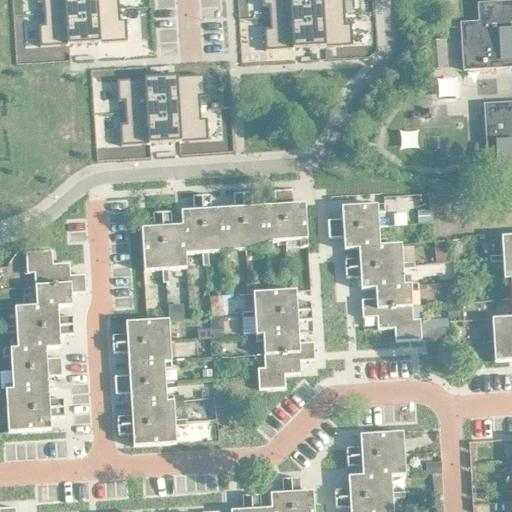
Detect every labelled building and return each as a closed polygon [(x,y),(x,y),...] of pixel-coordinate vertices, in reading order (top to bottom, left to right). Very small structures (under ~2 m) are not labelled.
[(83,0),(40,0),(40,2),(46,2),(47,13),(84,11),(83,0)] [(83,0),(84,11),(122,9),(121,0),(83,0)] [(309,0),(265,0),(266,7),(272,6),(272,18),(310,15),(309,0)] [(352,0),(309,0),(310,15),(347,13),(347,2),(353,2),(352,0)] [(482,21),(463,22),(466,69),(493,68),(511,66),(511,102),(487,104),(488,113),(491,160),(500,159),(501,168),(511,167),(511,0),(481,3),(482,21)] [(122,9),(84,11),(86,44),(130,41),(129,20),(123,20),(122,9)] [(47,25),(41,25),(43,46),(86,44),(84,11),(47,13),(47,25)] [(347,13),(310,15),(312,48),(355,45),(354,24),(348,25),(347,13)] [(273,29),(267,29),(268,50),(312,48),(310,15),(272,18),(273,29)] [(205,75),(164,78),(166,110),(201,108),(200,97),(206,96),(205,75)] [(164,78),(120,80),(121,102),(127,101),(127,113),(166,110),(164,78)] [(201,108),(166,110),(167,143),(209,141),(208,119),(202,119),(201,108)] [(128,124),(122,124),(123,146),(167,143),(166,110),(127,113),(128,124)] [(295,189),(286,190),(288,240),(302,239),(303,247),(311,246),(308,210),(308,203),(295,204),(295,189)] [(278,205),(266,206),(268,249),(275,248),(275,241),(288,240),(286,190),(277,190),(278,205)] [(237,207),(225,208),(228,251),(234,251),(234,243),(248,243),(245,192),(236,193),(237,207)] [(254,192),(245,192),(248,243),(262,242),(262,249),(268,249),(266,206),(255,206),(254,192)] [(213,194),(204,195),(208,264),(211,264),(210,252),(228,251),(225,208),(214,209),(213,194)] [(184,211),(184,225),(185,225),(187,253),(188,253),(205,252),(205,265),(208,264),(204,195),(195,195),(196,210),(184,211)] [(330,220),(331,228),(381,226),(380,212),(388,211),(387,204),(344,206),(345,219),(330,220)] [(432,209),(421,209),(421,223),(433,222),(432,209)] [(173,211),(164,212),(168,281),(171,281),(170,269),(189,268),(188,253),(187,253),(185,225),(184,225),(174,226),(173,211)] [(168,281),(164,212),(155,212),(156,227),(144,228),(146,270),(165,269),(165,281),(168,281)] [(347,249),(361,249),(361,247),(390,245),(390,244),(389,239),(382,239),(381,226),(331,228),(331,237),(346,237),(347,249)] [(493,255),(493,258),(511,256),(511,235),(504,237),(505,254),(493,255)] [(450,240),(437,241),(439,262),(452,261),(450,240)] [(347,259),(348,268),(417,264),(417,261),(405,262),(404,243),(390,244),(390,245),(361,247),(361,249),(362,259),(347,259)] [(37,273),(38,287),(88,284),(88,274),(73,275),(72,263),(55,264),(55,250),(28,252),(30,273),(37,273)] [(505,260),(506,278),(511,277),(511,256),(493,258),(493,261),(505,260)] [(363,276),(363,290),(378,289),(378,287),(406,285),(406,284),(405,268),(418,267),(417,264),(348,268),(348,277),(363,276)] [(363,290),(364,308),(415,305),(414,291),(421,291),(421,283),(406,284),(406,285),(378,287),(378,289),(363,290)] [(31,301),(32,306),(32,307),(60,306),(75,306),(74,293),(89,292),(88,284),(38,287),(38,300),(31,301)] [(245,311),(245,314),(314,310),(314,301),(299,302),(299,290),(255,292),(257,311),(245,311)] [(415,305),(364,308),(366,330),(397,328),(398,341),(424,340),(423,319),(416,319),(415,305)] [(6,326),(7,329),(76,325),(76,316),(61,317),(60,306),(32,307),(32,306),(17,307),(18,326),(6,326)] [(460,307),(451,307),(451,317),(461,316),(460,307)] [(257,317),(258,334),(301,331),(300,320),(315,319),(314,310),(245,314),(245,317),(257,317)] [(225,317),(213,318),(214,331),(223,330),(226,328),(225,317)] [(502,325),(503,339),(511,338),(511,318),(509,318),(509,317),(494,318),(495,326),(502,325)] [(114,335),(115,344),(164,341),(163,327),(171,327),(170,319),(128,322),(129,334),(114,335)] [(19,331),(20,348),(20,349),(48,347),(48,348),(63,347),(62,335),(77,334),(76,325),(7,329),(7,332),(19,331)] [(213,329),(200,330),(201,338),(214,337),(213,329)] [(266,340),(266,354),(317,351),(316,342),(302,343),(301,331),(258,334),(258,341),(266,340)] [(511,338),(503,339),(504,353),(496,353),(497,361),(511,360),(511,338)] [(130,352),(131,364),(173,361),(173,354),(165,355),(164,341),(115,344),(115,353),(130,352)] [(13,356),(14,370),(64,367),(64,358),(49,359),(48,348),(48,347),(20,349),(20,348),(5,349),(6,356),(13,356)] [(317,351),(266,354),(267,368),(260,368),(261,389),(288,388),(287,374),(304,373),(303,361),(317,360),(317,351)] [(117,376),(117,385),(167,382),(166,368),(173,368),(173,361),(131,364),(131,375),(117,376)] [(7,384),(8,391),(51,388),(50,376),(65,376),(64,367),(14,370),(15,384),(7,384)] [(132,393),(133,404),(176,402),(175,395),(168,396),(167,382),(117,385),(118,394),(132,393)] [(8,391),(9,411),(67,407),(66,399),(52,399),(51,388),(8,391)] [(119,417),(120,425),(189,421),(189,418),(177,419),(176,402),(133,404),(134,416),(119,417)] [(67,407),(9,411),(10,432),(53,430),(53,417),(67,416),(67,407)] [(189,421),(120,425),(120,434),(135,434),(136,446),(179,443),(177,425),(189,424),(189,421)] [(349,448),(349,457),(399,454),(398,440),(406,440),(405,432),(362,435),(363,447),(349,448)] [(364,465),(365,475),(365,476),(393,475),(393,476),(408,475),(407,467),(400,468),(399,454),(349,457),(350,466),(364,465)] [(444,462),(428,463),(429,474),(436,473),(444,473),(444,462)] [(337,490),(337,499),(407,494),(407,491),(395,492),(393,476),(393,475),(365,476),(365,475),(350,476),(351,489),(337,490)] [(302,477),(293,478),(295,511),(316,511),(315,491),(303,492),(302,477)] [(272,493),(273,508),(274,508),(274,511),(295,511),(293,478),(284,478),(285,493),(272,493)] [(262,494),(253,495),(254,511),(274,511),(274,508),(273,508),(263,509),(262,494)] [(352,507),(352,511),(395,511),(395,498),(407,497),(407,494),(337,499),(338,507),(352,507)] [(233,511),(232,511),(254,511),(253,495),(244,495),(245,510),(233,511)]
